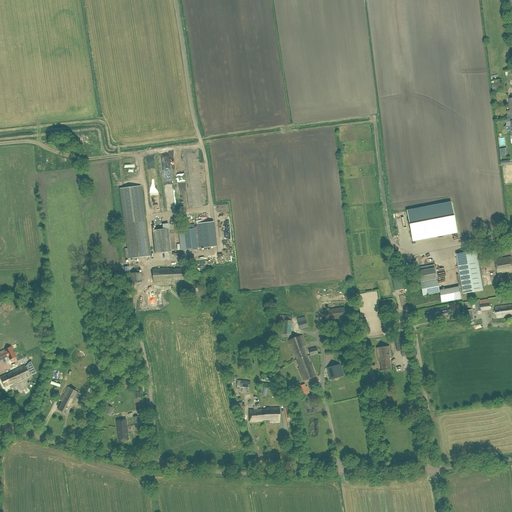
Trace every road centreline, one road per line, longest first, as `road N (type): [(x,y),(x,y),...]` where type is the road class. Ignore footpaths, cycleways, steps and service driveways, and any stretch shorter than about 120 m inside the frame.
road 1 (unclassified): [(0,425),(183,470),(436,469)]
road 2 (track): [(144,180),(136,156),(83,159),(28,141),(0,143)]
